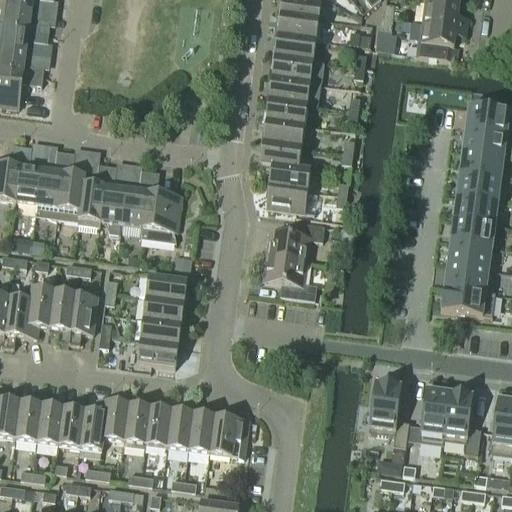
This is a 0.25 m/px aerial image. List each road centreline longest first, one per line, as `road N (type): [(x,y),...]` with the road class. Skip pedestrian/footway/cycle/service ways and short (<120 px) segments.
road 1 (residential): [(0,369),(192,396),(227,387)]
road 2 (residential): [(410,359),(439,136)]
road 3 (residential): [(220,328),(410,359)]
road 4 (residential): [(57,139),(229,161)]
road 5 (residential): [(220,328),(235,223),(229,161)]
road 6 (residential): [(229,161),(250,0)]
road 7 (residential): [(278,511),(286,427),(270,404),(227,387)]
road 8 (residential): [(57,139),(75,0)]
